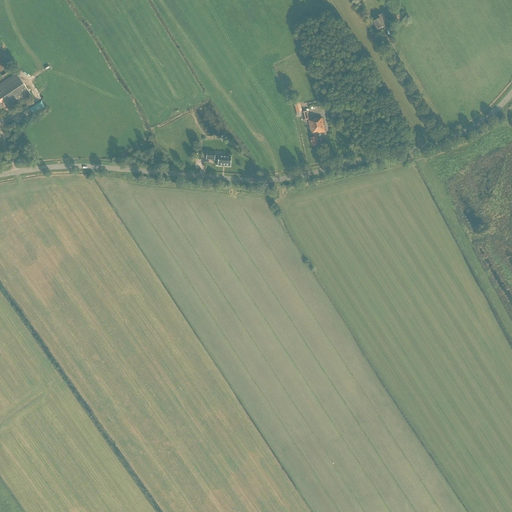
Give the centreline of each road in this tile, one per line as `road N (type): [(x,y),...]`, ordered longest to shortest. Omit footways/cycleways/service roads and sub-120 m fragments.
road 1 (tertiary): [(0,175),(101,167),(289,180),(439,144),(511,94)]
road 2 (track): [(448,139),(386,36)]
